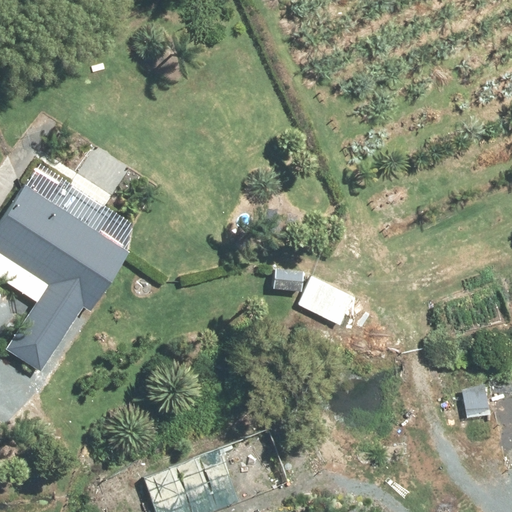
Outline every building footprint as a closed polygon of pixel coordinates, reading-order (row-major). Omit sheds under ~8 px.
[(0,282),(32,303),(0,350),(36,374),(78,309),(84,313),(124,253),(21,186),(0,217),(0,282)] [(270,269),(268,290),(297,293),(299,273),(270,269)] [(337,327),(351,298),(309,278),(295,306),(337,327)] [(488,387),(459,392),(473,459),(501,453),(488,387)] [(267,431),(139,478),(151,511),(209,511),(286,484),(267,431)]
